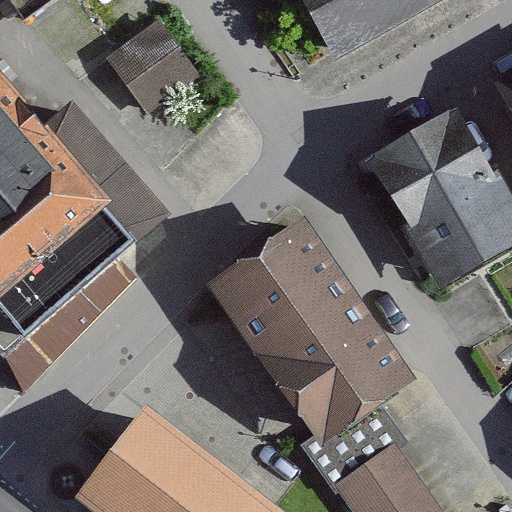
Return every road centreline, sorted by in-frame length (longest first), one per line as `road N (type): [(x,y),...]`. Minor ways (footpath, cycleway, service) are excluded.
road 1 (residential): [(0,452),(316,144)]
road 2 (residential): [(316,144),(511,421)]
road 3 (residential): [(316,144),(511,25)]
road 4 (residential): [(218,0),(316,144)]
